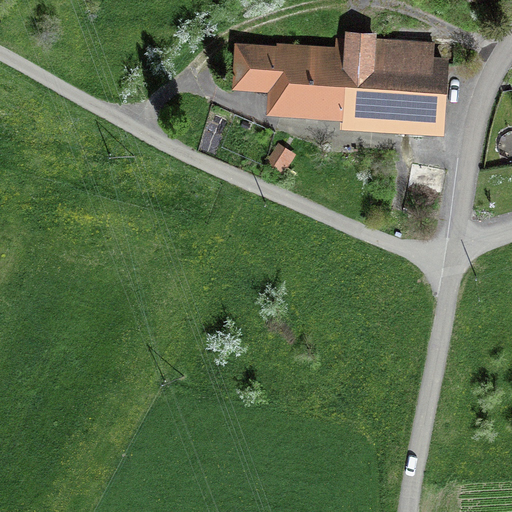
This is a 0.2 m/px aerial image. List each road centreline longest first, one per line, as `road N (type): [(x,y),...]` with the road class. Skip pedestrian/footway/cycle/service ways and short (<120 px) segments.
road 1 (unclassified): [(450,267),(193,158),(0,53)]
road 2 (track): [(131,127),(248,24),(346,0)]
road 3 (unclassified): [(409,511),(450,267)]
road 4 (unclassified): [(450,267),(476,121),(511,43)]
road 5 (track): [(371,0),(505,53)]
